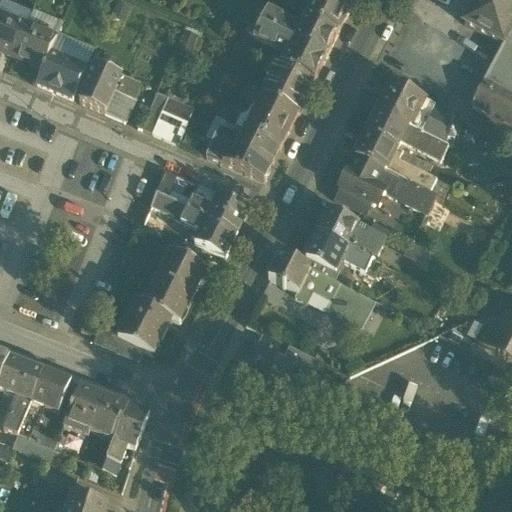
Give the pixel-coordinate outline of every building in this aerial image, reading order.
[(306,20),(305,21),(337,36),(349,13),(317,0),(314,0),(310,8),(312,8),(306,20)] [(317,0),(349,13),(354,0),(317,0)] [(463,26),(503,47),(511,29),(511,0),(479,0),(474,10),(472,9),(463,26)] [(260,28),(294,45),(300,32),(282,22),(283,21),(268,13),(260,28)] [(0,56),(13,61),(27,29),(14,24),(13,25),(0,19),(0,56)] [(305,21),(300,32),(294,45),(326,60),(337,36),(305,21)] [(254,42),(286,59),(294,45),(260,28),(254,42)] [(13,61),(43,74),(50,56),(56,43),(39,36),(40,35),(27,29),(13,61)] [(485,80),(485,81),(511,95),(511,29),(503,47),(485,80)] [(326,60),(294,45),(286,59),(282,68),(314,84),(314,83),(326,60)] [(86,71),(50,56),(43,74),(36,89),(72,104),(86,71)] [(271,83),(265,96),(300,113),(314,84),(282,68),(274,65),(266,81),(271,83)] [(105,118),(115,94),(121,81),(95,70),(79,107),(105,118)] [(140,89),(121,81),(115,94),(134,101),(140,89)] [(511,130),(511,95),(485,81),(470,108),(511,130)] [(377,115),(410,132),(417,118),(425,103),(390,85),(375,114),(377,115)] [(297,118),(300,113),(265,96),(263,100),(263,101),(297,118)] [(141,134),(152,138),(162,116),(168,102),(168,101),(157,97),(141,134)] [(257,113),(255,112),(253,117),(250,123),(251,123),(245,135),(280,151),(297,118),(263,101),(257,113)] [(425,103),(417,118),(427,123),(420,137),(432,143),(444,149),(447,142),(453,142),(458,139),(459,132),(454,127),(449,127),(454,118),(425,103)] [(222,125),(238,132),(240,127),(235,125),(238,119),(227,114),(222,125)] [(400,145),(425,157),(432,143),(420,137),(410,132),(377,115),(365,138),(396,153),(400,145)] [(173,121),(162,116),(152,138),(163,143),(173,121)] [(410,132),(420,137),(427,123),(417,118),(410,132)] [(221,130),(214,145),(270,173),(280,151),(245,135),(244,140),(221,130)] [(192,152),(197,140),(184,135),(179,146),(192,152)] [(357,161),(385,175),(396,153),(365,138),(354,159),(357,161)] [(444,149),(432,143),(425,157),(441,165),(448,151),(444,149)] [(263,186),(270,173),(214,145),(206,162),(263,186)] [(402,156),(396,153),(385,175),(389,177),(429,197),(436,183),(399,164),(402,156)] [(373,210),(380,196),(373,192),(379,179),(386,183),(389,177),(385,175),(357,161),(349,176),(347,175),(338,192),(371,208),(373,210)] [(156,198),(167,204),(173,189),(176,181),(165,176),(156,198)] [(429,197),(389,177),(386,183),(379,179),(373,192),(380,196),(407,209),(405,213),(425,223),(437,201),(429,197)] [(198,190),(187,213),(206,222),(237,238),(249,213),(218,198),(198,190)] [(333,204),(365,220),(371,208),(338,192),(333,204)] [(167,204),(156,198),(151,211),(169,220),(174,207),(167,204)] [(169,220),(181,226),(187,213),(174,207),(169,220)] [(181,226),(200,235),(206,222),(187,213),(181,226)] [(317,237),(346,252),(356,232),(356,233),(358,229),(329,214),(317,237)] [(237,238),(206,222),(200,235),(194,247),(225,262),(237,238)] [(384,247),(356,233),(356,232),(346,252),(370,264),(374,266),(384,247)] [(340,265),(346,252),(317,237),(316,237),(304,261),(334,276),(340,265)] [(408,247),(404,263),(424,268),(429,252),(408,247)] [(181,261),(203,272),(208,262),(186,252),(181,261)] [(340,265),(364,277),(370,264),(346,252),(340,265)] [(170,256),(143,309),(148,311),(174,258),(170,256)] [(144,356),(153,360),(171,324),(179,328),(206,274),(203,272),(181,261),(174,258),(148,311),(143,309),(136,305),(118,341),(117,342),(125,346),(144,356)] [(268,283),(297,298),(302,288),(310,273),(281,258),(268,283)] [(302,288),(317,296),(323,293),(325,290),(329,292),(333,285),(310,273),(302,288)] [(317,296),(343,309),(351,295),(333,285),(329,292),(325,290),(323,293),(317,296)] [(317,296),(302,288),(297,298),(295,302),(309,310),(317,296)] [(475,347),(511,368),(511,319),(501,324),(498,329),(494,327),(483,332),(475,347)] [(81,337),(90,341),(96,326),(86,322),(81,337)] [(94,348),(100,351),(101,349),(107,336),(101,333),(94,348)] [(100,351),(118,358),(125,346),(117,342),(118,341),(107,336),(101,349),(100,351)] [(255,353),(283,366),(290,352),(263,338),(255,353)] [(144,356),(125,346),(118,358),(138,366),(144,356)] [(258,394),(278,405),(286,388),(295,393),(303,378),(294,374),(295,373),(283,366),(255,353),(237,388),(256,397),(258,394)] [(0,383),(1,380),(8,363),(0,359),(0,383)] [(17,366),(8,363),(1,380),(10,384),(17,366)] [(17,403),(31,408),(43,377),(17,366),(10,384),(4,398),(17,403)] [(43,377),(31,408),(40,412),(58,419),(70,388),(43,377)] [(80,391),(70,388),(58,419),(67,423),(80,391)] [(87,442),(89,437),(103,401),(80,391),(67,423),(63,433),(87,442)] [(89,437),(114,447),(128,411),(103,401),(89,437)] [(3,436),(17,441),(22,431),(31,408),(17,403),(3,436)] [(30,434),(40,412),(31,408),(22,431),(30,434)] [(128,411),(114,447),(126,452),(135,455),(149,419),(128,411)] [(22,431),(17,441),(53,457),(53,456),(58,445),(30,434),(22,431)] [(49,468),(53,457),(17,441),(13,453),(49,468)] [(115,480),(126,452),(114,447),(103,476),(115,480)] [(44,484),(73,495),(78,482),(49,470),(44,484)] [(72,498),(67,511),(105,511),(107,509),(72,498)]
